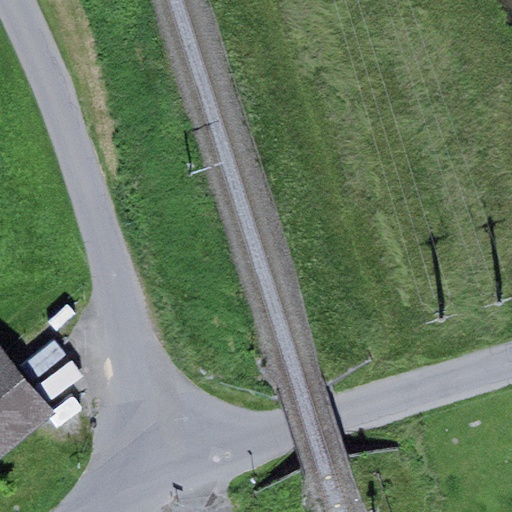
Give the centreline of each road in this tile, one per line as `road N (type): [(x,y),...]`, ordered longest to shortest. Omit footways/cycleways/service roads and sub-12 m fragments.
road 1 (track): [(161,473),(68,131),(9,0)]
road 2 (unclassified): [(511,363),(161,473),(103,511)]
